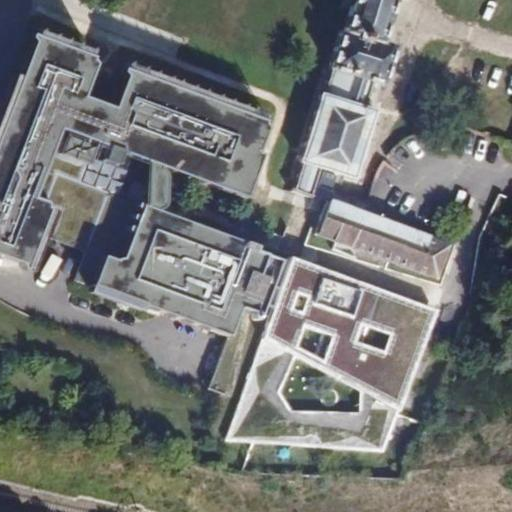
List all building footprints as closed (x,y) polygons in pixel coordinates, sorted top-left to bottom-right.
[(309,200),(318,168),(353,179),(374,110),(364,107),(371,84),(381,87),(393,48),(380,44),(391,8),(393,0),(352,0),(343,33),(339,32),(299,162),(301,163),(291,195),(309,200)] [(75,281),(228,338),(235,318),(255,326),(279,262),(253,252),(254,249),(117,197),(132,157),(244,200),(254,174),(247,171),(253,155),(256,155),(265,129),(262,126),(263,123),(126,72),(112,110),(81,98),(93,66),(90,62),(91,59),(34,38),(19,78),(24,79),(12,137),(0,134),(0,252),(18,259),(28,231),(86,252),(75,281)] [(371,84),(364,107),(374,110),(381,87),(371,84)] [(316,235),(438,280),(450,248),(328,203),(316,235)] [(435,310),(289,256),(223,436),(378,449),(435,310)]
